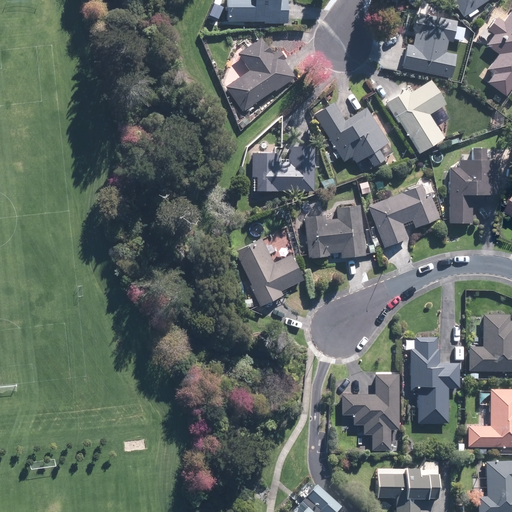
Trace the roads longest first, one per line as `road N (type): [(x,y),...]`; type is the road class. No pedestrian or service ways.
road 1 (residential): [(339,511),(310,462),(317,377),(334,323)]
road 2 (residential): [(334,323),(451,266),(511,271)]
